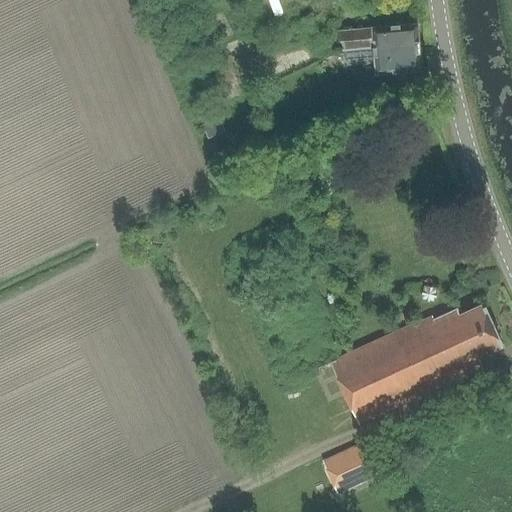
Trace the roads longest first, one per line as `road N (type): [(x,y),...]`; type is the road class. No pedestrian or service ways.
road 1 (track): [(511,361),(188,511)]
road 2 (tertiary): [(511,262),(455,95),(437,0)]
